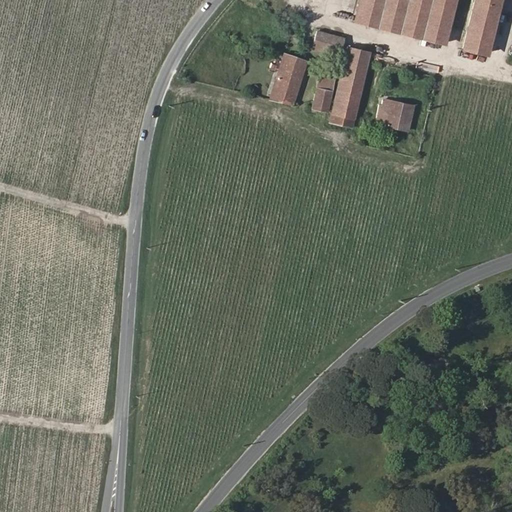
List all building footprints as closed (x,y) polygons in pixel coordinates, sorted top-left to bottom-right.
[(443,43),(453,0),(390,0),(383,28),(443,43)] [(493,21),(497,0),(474,0),(466,33),(463,45),(463,47),(485,53),(493,21)] [(341,46),(343,37),(315,30),(311,47),(339,55),(341,46)] [(463,45),(466,33),(459,31),(456,43),(463,45)] [(365,64),(368,52),(346,47),(343,59),(365,64)] [(294,84),(302,61),(284,54),(269,99),(291,103),(297,85),(294,84)] [(353,117),(365,64),(343,59),(331,112),(353,117)] [(399,60),(398,70),(438,74),(439,63),(399,60)] [(297,85),(305,61),(302,61),(294,84),(297,85)] [(326,111),(333,80),(318,77),(311,108),(326,111)] [(407,130),(412,105),(383,99),(381,104),(379,104),(375,122),(407,130)] [(353,117),(331,112),(329,122),(350,126),(353,117)]
